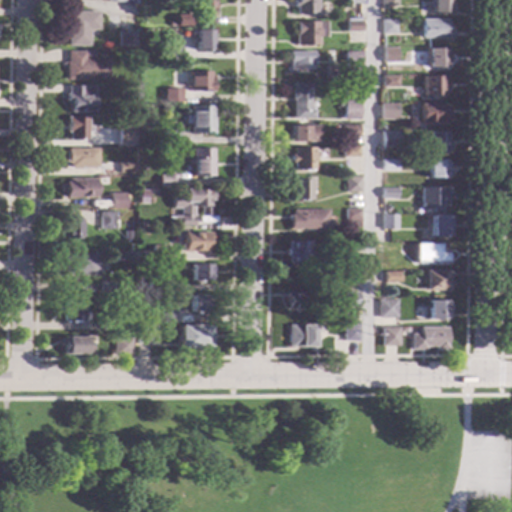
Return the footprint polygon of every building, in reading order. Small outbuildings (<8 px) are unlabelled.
[(212,0),(212,15),(195,15),(195,0),(212,0)] [(313,0),(313,14),(294,14),(294,7),(291,7),(291,0),(313,0)] [(448,0),(448,12),(430,12),(430,0),(448,0)] [(97,30),(88,30),(88,46),(67,46),(67,28),(64,28),(64,12),(97,12),(97,30)] [(189,26),(175,26),(175,15),(189,15),(189,26)] [(445,27),(449,27),(449,38),(419,38),(419,19),(445,19),(445,27)] [(394,33),(380,33),(380,20),(394,21),(394,33)] [(360,31),(344,31),(344,21),(360,21),(360,31)] [(325,37),(316,37),(316,45),(294,45),(294,22),(325,22),(325,37)] [(212,50),(194,50),(194,31),(212,31),(212,50)] [(135,46),(118,46),(118,32),(135,32),(135,46)] [(179,61),(163,61),(163,44),(179,44),(179,61)] [(395,62),(381,62),(381,48),(395,48),(395,62)] [(445,67),(424,67),(424,48),(445,48),(445,67)] [(92,57),(106,57),(106,79),(65,79),(65,62),(66,62),(66,51),(92,51),(92,57)] [(311,69),(290,69),(290,62),(287,62),(287,52),(311,52),(311,69)] [(360,52),(360,68),(343,68),(343,52),(360,52)] [(209,75),(211,75),(211,91),(187,91),(187,72),(209,72),(209,75)] [(396,87),(380,87),(381,76),(396,76),(396,87)] [(441,82),(444,82),(444,89),(442,89),(442,95),(421,95),(421,76),(442,76),(441,82)] [(179,102),(164,102),(164,88),(172,88),(172,83),(179,83),(179,102)] [(308,109),(312,109),(312,118),(291,118),(291,102),(290,102),(290,84),(308,84),(308,109)] [(92,111),(69,111),(69,101),(65,101),(65,86),(92,86),(92,111)] [(395,113),(380,113),(380,103),(395,103),(395,113)] [(441,111),(446,111),(446,121),(419,121),(419,104),(441,104),(441,111)] [(211,132),(188,132),(189,124),(182,124),(182,115),(188,115),(188,106),(211,106),(211,132)] [(358,119),(342,119),(342,108),(358,108),(358,119)] [(84,125),(89,125),(89,132),(84,132),(84,139),(68,139),(68,132),(65,132),(65,118),(84,118),(84,125)] [(317,141),(289,141),(289,125),(317,125),(317,141)] [(357,136),(342,136),(342,125),(357,125),(357,136)] [(133,144),(117,144),(117,127),(133,127),(133,144)] [(178,144),(160,144),(160,128),(178,128),(178,144)] [(396,146),(380,146),(380,132),(396,132),(396,146)] [(444,138),(446,138),(446,146),(444,146),(444,153),(425,152),(425,132),(444,132),(444,138)] [(357,156),(341,156),(341,146),(357,146),(357,156)] [(312,170),(292,170),(292,163),(290,163),(290,154),(292,154),(292,147),(312,147),(312,170)] [(96,167),(68,167),(68,163),(66,163),(66,148),(96,149),(96,167)] [(211,176),(190,176),(190,148),(211,148),(211,176)] [(395,170),(380,170),(380,159),(395,159),(395,170)] [(444,165),(447,165),(447,172),(444,172),(444,178),(425,178),(425,159),(444,159),(444,165)] [(133,173),(117,173),(117,162),(133,162),(133,173)] [(175,187),(156,187),(156,174),(175,174),(175,187)] [(359,192),(343,192),(344,177),(359,177),(359,192)] [(95,197),(64,197),(64,182),(67,182),(67,178),(95,178),(95,197)] [(307,200),(289,200),(289,179),(307,180),(307,200)] [(395,198),(380,198),(380,188),(395,188),(395,198)] [(445,199),(441,199),(441,211),(431,211),(431,208),(419,208),(419,188),(445,188),(445,199)] [(209,216),(199,216),(199,206),(191,206),(191,226),(172,226),(172,216),(178,216),(178,208),(170,208),(170,195),(183,195),(183,189),(209,189),(209,216)] [(123,208),(108,208),(108,193),(123,193),(123,208)] [(358,226),(344,227),(344,208),(358,208),(358,226)] [(326,228),(288,228),(288,215),(290,215),(290,209),(326,210),(326,228)] [(112,229),(98,229),(98,212),(112,212),(112,229)] [(395,229),(380,229),(380,215),(395,215),(395,229)] [(446,237),(429,237),(429,215),(446,215),(446,237)] [(78,238),(63,238),(63,217),(78,218),(78,238)] [(208,241),(206,241),(206,250),(182,250),(182,232),(208,232),(208,241)] [(309,255),(313,255),(313,264),(288,264),(288,256),(285,256),(285,249),(287,249),(287,240),(309,240),(309,255)] [(355,251),(335,251),(335,241),(355,241),(355,251)] [(439,251),(446,251),(445,263),(413,263),(413,243),(439,243),(439,251)] [(164,260),(150,260),(150,245),(164,245),(164,260)] [(95,276),(63,276),(63,257),(66,257),(66,253),(95,253),(95,276)] [(208,280),(189,280),(189,264),(208,264),(208,280)] [(447,290),(424,290),(424,270),(447,270),(447,290)] [(397,282),(382,282),(382,271),(397,271),(397,282)] [(163,292),(146,292),(146,279),(163,279),(163,292)] [(113,292),(97,292),(97,282),(113,282),(113,292)] [(355,307),(341,307),(341,291),(355,291),(355,307)] [(304,309),(285,309),(285,293),(304,293),(304,309)] [(205,312),(188,312),(188,296),(205,296),(205,312)] [(81,312),(87,312),(87,321),(62,321),(62,297),(81,297),(81,312)] [(395,317),(376,317),(376,300),(395,300),(395,317)] [(445,319),(426,319),(426,300),(445,300),(445,319)] [(172,323),(156,323),(156,304),(172,304),(172,323)] [(121,318),(130,318),(130,334),(114,334),(114,314),(121,314),(121,318)] [(356,341),(341,341),(341,324),(356,325),(356,341)] [(155,344),(133,344),(133,325),(155,325),(155,344)] [(208,349),(178,349),(178,325),(208,325),(208,349)] [(313,347),(286,347),(286,325),(313,325),(313,347)] [(396,346),(379,346),(379,327),(396,327),(396,346)] [(445,349),(434,349),(434,347),(424,347),(424,350),(409,350),(409,333),(418,333),(418,327),(445,327),(445,349)] [(86,344),(92,344),(92,353),(62,353),(62,337),(86,337),(86,344)] [(130,355),(112,355),(112,338),(130,338),(130,355)]
